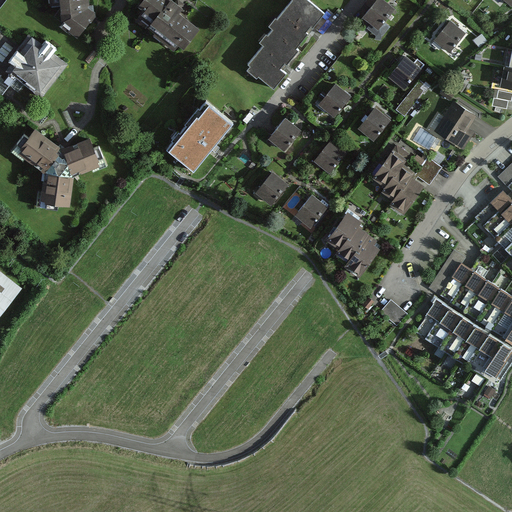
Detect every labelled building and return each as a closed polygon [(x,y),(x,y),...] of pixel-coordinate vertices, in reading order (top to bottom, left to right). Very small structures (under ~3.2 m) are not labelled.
[(44,0),(45,7),(57,7),(59,28),(77,40),(94,17),(94,7),(89,8),(88,0),(44,0)] [(183,8),(172,0),(141,0),(134,9),(139,13),(135,19),(154,34),(151,38),(171,53),(176,47),(182,52),(199,30),(179,14),(183,8)] [(290,0),(270,25),(298,48),(312,31),(326,15),(308,0),(290,0)] [(394,10),(380,0),(374,0),(361,18),(378,31),(394,10)] [(465,36),(448,21),(432,40),(449,54),(465,36)] [(284,65),(298,48),(270,25),(257,41),(263,46),(244,69),(272,92),(287,74),(281,69),(284,65)] [(29,35),(19,49),(0,34),(0,95),(11,104),(24,87),(40,100),(67,65),(55,55),(58,50),(46,40),(42,46),(29,35)] [(422,70),(405,57),(388,78),(405,91),(422,70)] [(511,70),(508,70),(503,69),(499,88),(511,90),(511,70)] [(421,79),(397,108),(405,115),(429,85),(421,79)] [(346,94),(333,85),(317,105),(334,119),(351,98),(346,94)] [(511,94),(498,92),(496,100),(493,99),(491,108),(507,110),(508,102),(511,102),(511,94)] [(235,123),(206,101),(166,151),(194,174),(215,148),(235,123)] [(467,127),(474,117),(452,103),(433,132),(460,150),(473,131),(467,127)] [(392,121),(374,108),(358,128),(375,141),(392,121)] [(301,133),(284,119),(268,140),(285,153),(301,133)] [(59,150),(32,130),(24,141),(19,138),(8,152),(40,176),(37,208),(54,210),(55,206),(67,207),(70,178),(108,164),(101,146),(93,150),(89,138),(59,150)] [(348,154),(330,141),(314,161),(331,175),(348,154)] [(384,187),(401,164),(408,155),(395,146),(371,177),(384,187)] [(442,168),(428,158),(415,175),(430,186),(442,168)] [(413,173),(401,164),(384,187),(380,192),(391,201),(409,178),(413,173)] [(290,185),(274,172),(256,194),(272,207),(290,185)] [(409,178),(391,201),(388,205),(402,215),(422,188),(409,178)] [(511,182),(475,219),(511,256),(511,182)] [(295,217),(310,229),(327,208),(312,196),(295,217)] [(336,252),(355,228),(358,224),(345,214),(323,242),(336,252)] [(367,237),(355,228),(336,252),(333,256),(345,265),(365,241),(367,237)] [(365,241),(345,265),(343,268),(356,278),(377,250),(365,241)] [(453,277),(465,255),(453,249),(441,271),(453,277)] [(511,356),(511,292),(465,260),(416,333),(493,384),(511,356)] [(0,311),(20,286),(0,270),(0,311)] [(381,310),(396,324),(407,313),(392,298),(381,310)]
